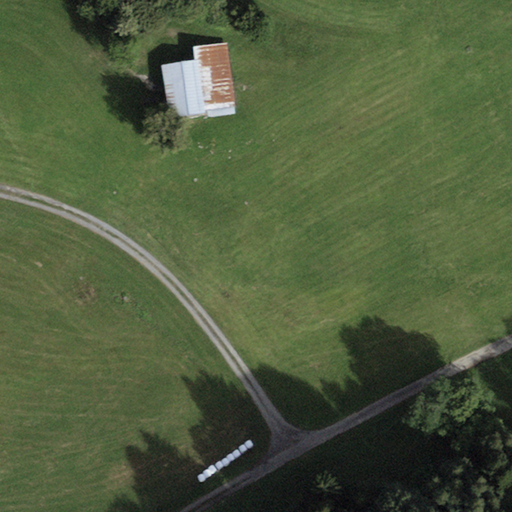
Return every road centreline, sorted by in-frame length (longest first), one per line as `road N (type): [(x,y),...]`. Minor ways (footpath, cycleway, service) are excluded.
road 1 (track): [(293,450),(173,280),(118,233),(75,212),(0,193)]
road 2 (track): [(511,343),(293,450),(191,511)]
